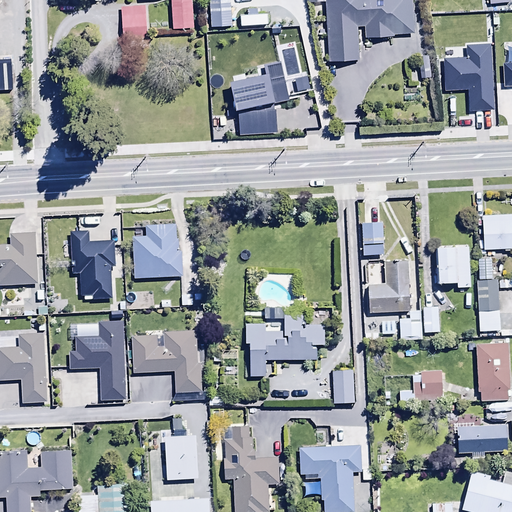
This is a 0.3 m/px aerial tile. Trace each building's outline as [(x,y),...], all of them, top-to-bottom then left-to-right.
[(193,31),(190,0),(139,0),(139,1),(147,0),(170,0),(172,30),(187,29),(187,31),(193,31)] [(315,0),(315,3),(324,2),(327,63),(358,61),(356,28),(363,28),(364,38),(393,36),(393,34),(412,33),(410,0),(315,0)] [(148,39),(147,6),(120,7),(121,40),(148,39)] [(429,56),(417,57),(419,79),(431,78),(429,56)] [(511,215),(481,217),(482,252),(511,250),(511,215)] [(382,223),(361,224),(362,245),(382,244),(382,223)] [(182,278),(181,253),(177,253),(176,225),(145,227),(146,238),(131,238),(133,280),(182,278)] [(89,232),(69,233),(71,276),(78,275),(79,298),(91,298),(91,301),(111,300),(109,268),(114,268),(113,241),(89,242),(89,232)] [(0,286),(37,285),(34,234),(9,236),(9,245),(0,245),(0,286)] [(470,289),(467,246),(435,248),(437,285),(456,284),(456,290),(470,289)] [(490,260),(478,261),(479,281),(475,281),(477,333),(499,332),(497,281),(491,281),(490,260)] [(408,313),(406,262),(383,263),(384,286),(367,287),(368,314),(408,313)] [(193,296),(181,296),(181,307),(192,307),(193,296)] [(438,308),(422,308),(422,334),(438,334),(438,308)] [(421,341),(420,312),(409,313),(409,320),(398,321),(399,342),(421,341)] [(300,317),(284,317),(284,332),(264,334),(264,325),(244,325),(244,345),(249,345),(249,379),(264,379),(264,362),(316,362),(316,347),(324,347),(324,327),(300,327),(300,317)] [(125,401),(123,324),(97,324),(98,337),(75,338),(75,352),(68,352),(68,370),(99,369),(100,402),(125,401)] [(156,337),(132,338),(133,373),(174,372),(174,394),(178,394),(178,402),(208,401),(208,394),(201,394),(200,365),(196,365),(194,332),(163,333),(164,348),(156,349),(156,337)] [(46,404),(42,335),(18,336),(18,348),(0,349),(0,381),(21,381),(22,405),(46,404)] [(508,392),(506,345),(475,346),(477,394),(480,394),(481,402),(507,401),(507,392),(508,392)] [(353,405),(352,370),(331,371),(332,406),(353,405)] [(442,413),(441,371),(419,372),(420,382),(412,383),(413,395),(401,395),(401,414),(442,413)] [(182,431),(181,418),(174,418),(174,421),(172,421),(172,432),(182,431)] [(223,480),(232,480),(233,511),(267,511),(267,487),(279,486),(277,458),(254,459),(254,440),(249,440),(248,427),(230,428),(231,442),(223,442),(223,480)] [(456,428),(457,455),(506,453),(505,427),(456,428)] [(297,449),(298,476),(319,476),(320,503),(323,503),(323,511),(353,511),(352,473),(360,473),(359,447),(297,449)] [(26,469),(26,449),(0,449),(0,498),(5,498),(5,511),(30,511),(30,498),(39,498),(39,491),(71,490),(70,452),(40,453),(40,469),(26,469)] [(490,477),(471,472),(460,511),(463,511),(511,511),(511,474),(505,472),(501,485),(489,481),(490,477)] [(128,511),(127,485),(97,486),(97,496),(77,497),(77,511),(128,511)] [(149,494),(149,511),(209,511),(209,499),(183,500),(183,498),(159,499),(158,494),(149,494)]
